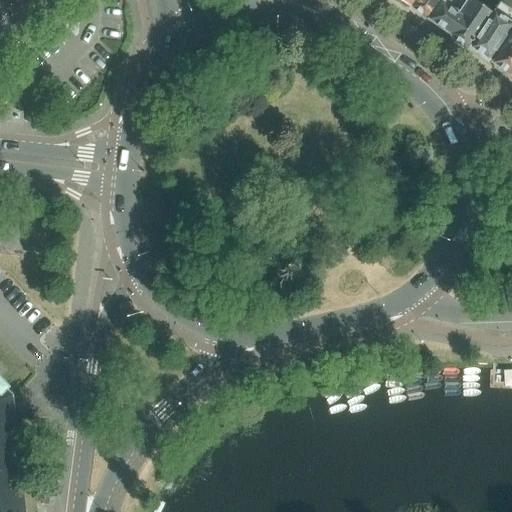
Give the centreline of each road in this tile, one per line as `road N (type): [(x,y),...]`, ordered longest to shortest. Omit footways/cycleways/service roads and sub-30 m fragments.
road 1 (secondary): [(136,272),(105,321),(78,511)]
road 2 (secondary): [(103,511),(145,432),(239,338)]
road 3 (secondary): [(453,136),(428,97),(392,65),(293,14)]
road 4 (secondary): [(239,338),(344,322),(413,294)]
road 5 (secondary): [(413,294),(445,257),(457,223),(462,178),(453,136)]
road 6 (secondary): [(293,14),(221,18),(188,31),(162,56)]
road 7 (tertiary): [(126,154),(0,146)]
road 8 (secondary): [(136,272),(160,301),(239,338)]
road 9 (tertiary): [(0,166),(122,182)]
